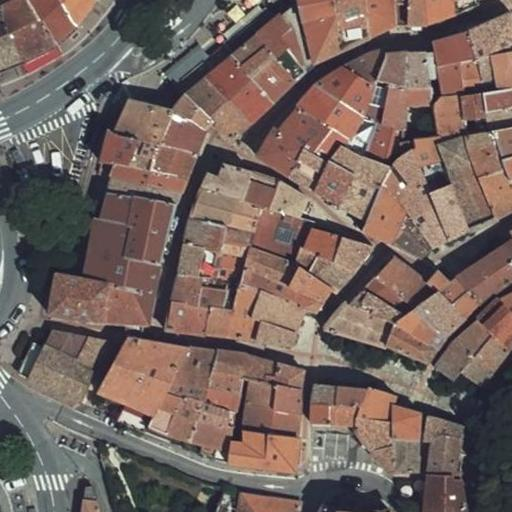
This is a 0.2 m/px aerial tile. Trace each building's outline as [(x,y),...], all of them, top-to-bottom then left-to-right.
[(0,66),(12,62),(30,54),(48,45),(54,42),(30,0),(9,0),(0,5),(0,66)] [(63,34),(71,27),(74,23),(59,0),(30,0),(54,42),(63,34)] [(59,0),(74,23),(92,0),(59,0)] [(371,39),(365,0),(300,0),(300,1),(294,7),(292,9),(283,16),(291,29),(278,39),(308,74),(318,64),(334,55),(350,48),(366,40),(371,39)] [(365,0),(371,39),(398,26),(398,2),(398,0),(365,0)] [(410,26),(424,26),(427,24),(428,0),(411,0),(411,2),(410,26)] [(428,0),(427,24),(455,15),(456,0),(428,0)] [(456,0),(455,15),(480,3),(479,0),(456,0)] [(478,61),(511,52),(511,13),(489,24),(487,19),(469,27),(470,32),(469,33),(478,61)] [(289,63),(303,79),(308,74),(278,39),(291,29),(283,16),(257,37),(284,68),(289,63)] [(439,69),(478,61),(469,33),(455,37),(435,42),(439,69)] [(275,105),(297,84),(284,68),(257,37),(233,58),(275,105)] [(389,56),(387,49),(347,68),(372,113),(383,111),(389,56)] [(484,79),(511,70),(511,52),(478,61),(484,79)] [(408,55),(412,107),(429,106),(431,105),(432,103),(433,100),(433,99),(433,86),(428,54),(416,55),(408,55)] [(360,128),(374,148),(383,162),(412,144),(411,142),(407,143),(407,107),(412,107),(408,55),(401,55),(389,56),(383,111),(372,113),(360,128)] [(219,69),(264,115),(275,105),(233,58),(219,69)] [(447,98),(449,107),(464,104),(491,97),(484,79),(478,61),(439,69),(445,99),(447,98)] [(284,68),(297,84),(303,79),(289,63),(284,68)] [(372,113),(347,68),(320,87),(360,128),(372,113)] [(253,126),(259,120),(264,115),(219,69),(207,79),(253,126)] [(491,97),(511,91),(511,70),(484,79),(491,97)] [(221,133),(233,144),(246,133),(253,126),(207,79),(184,98),(221,133)] [(360,128),(320,87),(301,109),(342,149),(360,128)] [(464,104),(472,134),(473,135),(487,132),(511,126),(511,91),(491,97),(464,104)] [(160,130),(203,143),(208,132),(189,117),(176,109),(151,106),(132,103),(132,104),(129,110),(125,119),(160,130)] [(472,134),(464,104),(449,107),(446,107),(438,107),(441,136),(443,141),(472,134)] [(342,149),(301,109),(281,132),(277,130),(260,158),(291,177),(312,149),(333,160),(342,149)] [(118,135),(149,143),(155,144),(160,130),(125,119),(118,135)] [(496,161),(511,157),(511,126),(487,132),(496,161)] [(333,160),(317,193),(342,208),(374,148),(360,128),(342,149),(333,160)] [(155,144),(198,156),(203,143),(160,130),(155,144)] [(511,157),(496,161),(487,132),(473,135),(483,171),(494,207),(498,220),(504,217),(511,212),(511,157)] [(142,172),(149,143),(118,135),(110,133),(103,163),(105,164),(119,167),(142,172)] [(449,159),(472,231),(498,220),(494,207),(483,171),(473,135),(472,134),(443,141),(449,159)] [(442,161),(449,159),(443,141),(441,136),(411,142),(412,144),(420,167),(442,161)] [(198,156),(155,144),(149,143),(142,172),(187,181),(198,156)] [(392,175),(411,207),(427,232),(437,227),(444,244),(464,234),(442,161),(420,167),(412,144),(383,162),(392,175)] [(392,175),(383,162),(374,148),(342,208),(361,218),(368,222),(392,175)] [(312,149),(291,177),(317,193),(333,160),(312,149)] [(105,164),(103,177),(115,179),(119,167),(105,164)] [(205,188),(247,202),(254,174),(250,172),(231,167),(226,165),(221,178),(210,175),(205,188)] [(115,179),(182,194),(187,181),(142,172),(119,167),(115,179)] [(254,174),(247,202),(266,208),(273,180),(257,175),(254,174)] [(395,243),(411,207),(392,175),(368,222),(363,232),(395,243)] [(178,206),(181,198),(182,194),(115,179),(110,196),(112,197),(178,206)] [(295,191),(283,183),(273,180),(266,208),(284,214),(295,191)] [(193,219),(257,244),(266,208),(247,202),(205,188),(204,188),(193,219)] [(303,213),(308,200),(295,191),(284,214),(300,219),(303,213)] [(106,220),(170,233),(178,206),(112,197),(106,220)] [(425,257),(429,254),(436,249),(427,232),(411,207),(395,243),(422,258),(425,257)] [(257,244),(301,257),(306,258),(312,230),(315,223),(300,219),(284,214),(266,208),(257,244)] [(95,238),(166,249),(170,233),(106,220),(98,219),(95,238)] [(257,244),(193,219),(186,248),(249,273),(257,244)] [(312,230),(306,258),(301,257),(296,276),(316,284),(325,264),(333,266),(344,238),(320,232),(312,230)] [(90,271),(88,282),(132,290),(156,295),(158,285),(162,267),(166,249),(95,238),(93,250),(91,260),(91,266),(90,271)] [(333,266),(356,273),(370,254),(372,250),(374,247),(344,238),(333,266)] [(511,276),(511,241),(510,239),(501,244),(467,268),(471,274),(477,270),(493,290),(511,276)] [(296,276),(301,257),(257,244),(249,273),(248,275),(325,302),(329,295),(331,290),(316,284),(296,276)] [(243,293),(248,275),(249,273),(186,248),(182,266),(181,274),(243,293)] [(422,279),(395,257),(378,275),(428,308),(439,298),(443,294),(429,283),(422,279)] [(316,284),(331,290),(337,294),(342,288),(356,273),(333,266),(325,264),(316,284)] [(429,283),(443,294),(453,284),(447,279),(439,271),(429,283)] [(176,296),(174,303),(213,312),(237,318),(243,293),(181,274),(176,296)] [(243,293),(271,300),(307,310),(316,313),(320,308),(325,302),(248,275),(243,293)] [(428,308),(378,275),(378,277),(373,281),(365,290),(418,319),(428,308)] [(80,320),(87,282),(60,276),(52,317),(80,320)] [(439,298),(466,321),(482,304),(472,292),(462,281),(464,279),(462,277),(454,283),(453,284),(443,294),(439,298)] [(129,307),(132,290),(88,282),(87,282),(80,320),(120,324),(126,325),(129,307)] [(129,307),(153,309),(156,295),(132,290),(129,307)] [(352,304),(397,329),(406,333),(418,319),(365,290),(352,304)] [(256,341),(271,300),(243,293),(237,318),(213,312),(207,335),(229,337),(256,341)] [(478,320),(481,322),(494,336),(509,351),(511,346),(511,296),(501,302),(499,301),(478,320)] [(466,321),(439,298),(428,308),(458,328),(466,321)] [(271,300),(256,341),(293,346),(299,332),(300,327),(305,315),(307,310),(271,300)] [(329,331),(388,351),(389,350),(397,329),(352,304),(348,302),(326,330),(326,335),(328,336),(329,331)] [(174,303),(172,312),(168,332),(207,335),(213,312),(174,303)] [(153,309),(129,307),(126,325),(127,324),(150,326),(151,318),(153,309)] [(449,337),(453,332),(458,328),(428,308),(418,319),(449,337)] [(449,337),(418,319),(406,333),(438,352),(443,345),(449,337)] [(455,342),(472,356),(494,336),(481,322),(475,326),(455,342)] [(438,352),(406,333),(397,329),(389,350),(430,366),(435,358),(438,352)] [(47,345),(30,376),(32,377),(58,331),(55,330),(47,345)] [(87,338),(87,337),(85,337),(79,336),(58,331),(32,377),(31,379),(58,392),(87,338)] [(472,356),(494,372),(510,352),(509,351),(494,336),(472,356)] [(58,392),(82,402),(113,342),(87,338),(58,392)] [(128,338),(105,381),(98,393),(127,404),(159,343),(128,338)] [(30,376),(47,345),(38,340),(23,372),(30,376)] [(486,387),(488,383),(494,372),(472,356),(455,342),(437,371),(455,382),(461,373),(485,389),(486,387)] [(159,343),(127,404),(122,414),(148,425),(168,385),(186,348),(159,343)] [(186,391),(201,351),(186,348),(168,385),(186,391)] [(216,354),(209,379),(241,387),(247,355),(217,350),(216,354)] [(186,391),(168,385),(148,425),(164,432),(180,437),(191,441),(202,402),(209,379),(216,354),(210,352),(201,351),(186,391)] [(300,388),(304,370),(255,357),(251,379),(300,388)] [(240,391),(241,387),(209,379),(202,402),(219,407),(234,411),(236,405),(239,398),(240,391)] [(247,403),(300,413),(300,388),(251,379),(247,403)] [(325,382),(322,382),(315,381),(313,393),(352,394),(353,384),(343,383),(339,383),(337,383),(335,383),(333,382),(331,382),(329,382),(327,382),(325,382)] [(311,422),(351,423),(359,424),(360,417),(368,386),(353,384),(352,394),(313,393),(312,401),(311,410),(311,418),(311,422)] [(391,428),(392,404),(395,397),(399,398),(400,396),(368,386),(360,417),(391,428)] [(202,402),(191,441),(204,444),(212,446),(213,436),(219,407),(202,402)] [(296,437),(300,413),(247,403),(243,431),(246,432),(296,437)] [(418,440),(419,412),(412,410),(392,404),(391,428),(390,440),(418,440)] [(234,411),(219,407),(213,436),(231,441),(232,438),(232,433),(233,418),(234,411)] [(148,425),(122,414),(120,417),(119,420),(146,430),(148,425)] [(460,438),(461,433),(462,427),(427,416),(425,426),(423,441),(431,441),(432,436),(459,439),(460,438)] [(361,442),(374,454),(379,458),(384,461),(389,460),(390,440),(391,428),(360,417),(359,424),(351,423),(353,429),(355,434),(358,438),(361,442)] [(246,432),(245,445),(231,446),(230,451),(229,451),(227,460),(227,463),(294,471),(296,437),(246,432)] [(229,451),(230,451),(231,446),(231,441),(213,436),(212,446),(219,448),(229,451)] [(431,441),(428,450),(427,473),(451,474),(454,459),(456,453),(459,439),(432,436),(431,441)] [(418,440),(390,440),(389,460),(393,460),(393,463),(393,472),(416,471),(417,460),(418,440)] [(212,446),(204,444),(201,452),(216,457),(219,448),(212,446)] [(451,477),(451,474),(427,473),(426,482),(425,492),(442,490),(443,511),(464,511),(459,490),(459,478),(451,477)] [(86,483),(84,501),(82,511),(102,511),(93,482),(86,483)] [(236,511),(241,490),(236,486),(223,484),(212,511),(236,511)] [(299,511),(302,499),(241,490),(236,511),(299,511)] [(443,511),(442,490),(425,492),(423,511),(443,511)]
